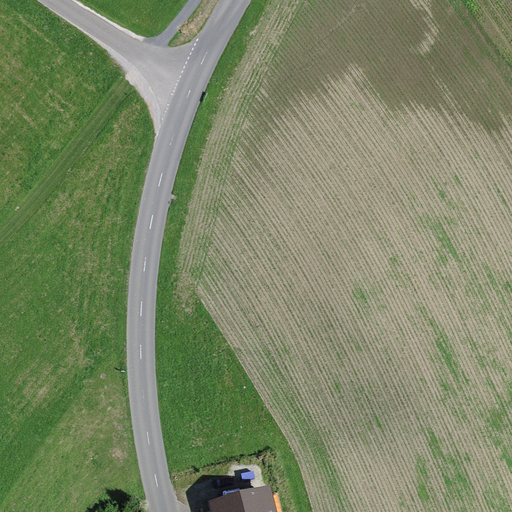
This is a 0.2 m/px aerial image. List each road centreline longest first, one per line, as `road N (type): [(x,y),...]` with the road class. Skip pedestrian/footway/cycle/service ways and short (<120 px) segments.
road 1 (tertiary): [(191,87),(156,200),(142,296),(143,394),(163,511)]
road 2 (unclassified): [(191,87),(55,0)]
